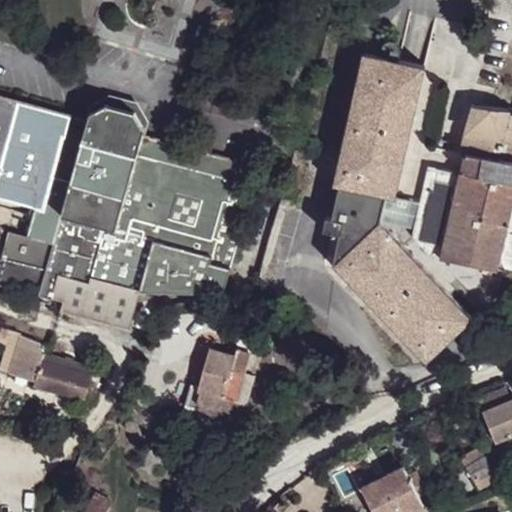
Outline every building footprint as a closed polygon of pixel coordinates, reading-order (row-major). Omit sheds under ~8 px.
[(408,223),(413,201),(384,195),(414,63),(352,49),(322,180),(329,181),(321,214),(315,213),(312,226),(329,230),(323,260),(426,348),(466,299),(364,213),(408,223)] [(92,123),(0,96),(0,196),(34,206),(25,235),(6,230),(0,251),(0,285),(1,286),(0,289),(0,290),(13,294),(14,290),(60,303),(57,311),(124,330),(137,289),(202,296),(226,287),(253,189),(231,182),(237,163),(135,135),(133,125),(124,117),(109,112),(99,117),(92,123)] [(425,255),(494,272),(495,269),(511,204),(511,110),(510,110),(472,105),(461,156),(465,157),(462,173),(421,164),(413,201),(408,223),(416,234),(425,252),(425,255)] [(511,204),(495,269),(511,272),(511,204)] [(249,350),(236,347),(234,355),(236,356),(231,370),(242,373),(249,350)] [(234,399),(242,373),(231,370),(236,356),(234,355),(210,348),(197,388),(234,399)] [(41,358),(34,384),(84,399),(85,396),(90,396),(94,381),(89,380),(91,373),(41,358)] [(478,392),(455,402),(465,419),(482,412),(494,443),(511,435),(511,398),(510,400),(505,387),(480,397),(478,392)] [(197,388),(192,404),(196,405),(230,416),(234,399),(197,388)] [(225,433),(230,416),(196,405),(190,422),(225,433)] [(424,423),(417,428),(422,436),(430,431),(424,423)] [(462,458),(466,466),(485,456),(480,447),(462,458)] [(466,466),(475,481),(493,470),(485,456),(466,466)] [(404,466),(362,486),(374,511),(409,511),(433,501),(417,471),(409,475),(404,466)] [(493,470),(475,481),(479,488),(498,477),(493,470)] [(511,470),(499,477),(506,488),(511,486),(511,470)] [(93,490),(82,511),(104,511),(111,499),(93,490)]
